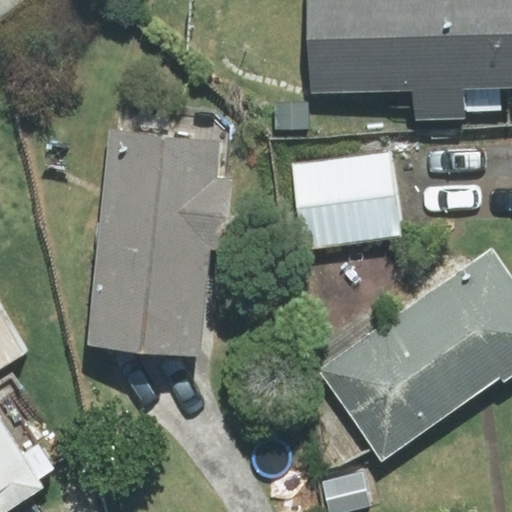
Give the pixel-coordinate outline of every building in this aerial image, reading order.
[(511,0),(304,0),(305,99),(413,98),(413,124),(463,123),(463,89),(511,88),(511,0)] [(220,150),(112,137),(86,347),(194,360),(220,150)] [(386,145),(292,156),(303,253),(398,242),(386,145)] [(511,367),(511,294),(485,253),(311,365),(372,458),(511,367)] [(0,511),(32,483),(0,425),(0,511)]
